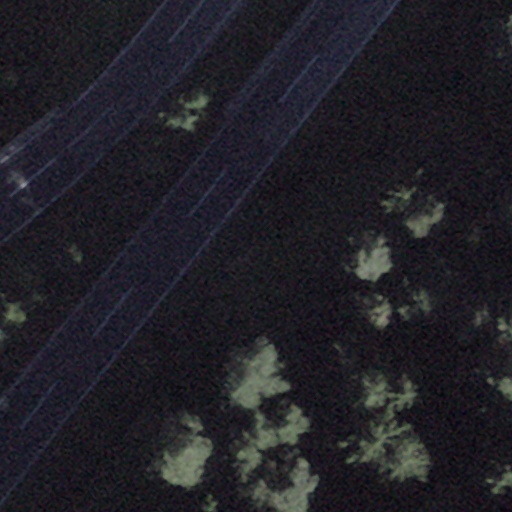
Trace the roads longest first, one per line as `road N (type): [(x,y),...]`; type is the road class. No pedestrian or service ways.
road 1 (primary): [(350,0),(0,438)]
road 2 (primary): [(0,194),(115,95),(195,0)]
